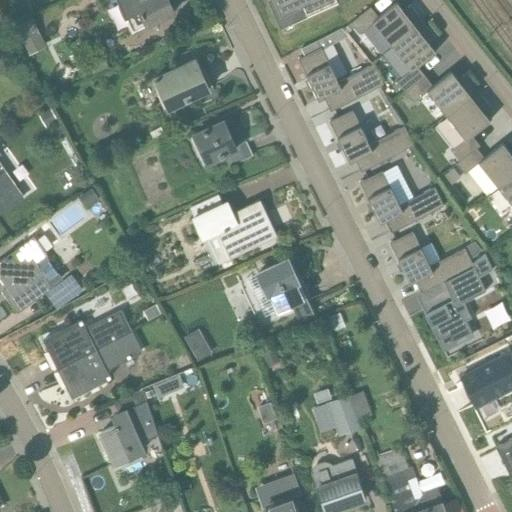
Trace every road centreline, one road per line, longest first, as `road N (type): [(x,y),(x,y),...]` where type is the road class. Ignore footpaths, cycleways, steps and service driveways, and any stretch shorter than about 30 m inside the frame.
road 1 (residential): [(487,511),(232,0)]
road 2 (residential): [(63,511),(0,387)]
road 3 (unclassified): [(511,100),(432,0)]
